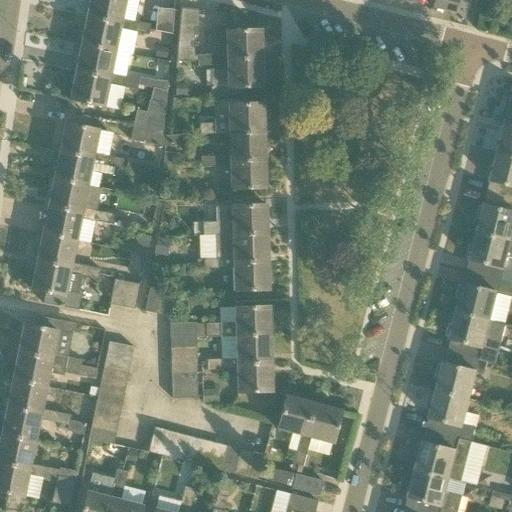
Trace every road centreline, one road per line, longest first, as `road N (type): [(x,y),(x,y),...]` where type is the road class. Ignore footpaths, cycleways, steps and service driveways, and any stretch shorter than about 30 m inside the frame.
road 1 (residential): [(353,511),(474,49)]
road 2 (residential): [(474,49),(289,0)]
